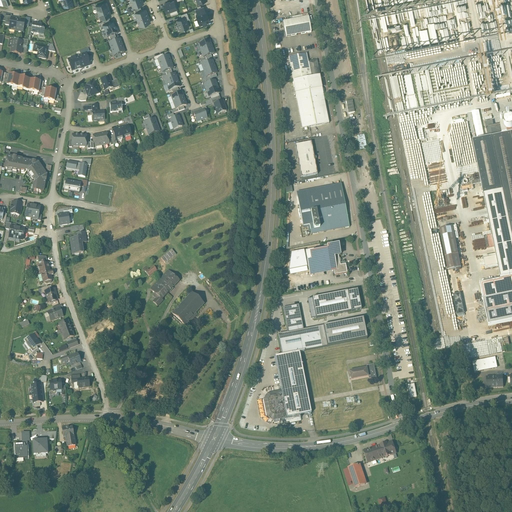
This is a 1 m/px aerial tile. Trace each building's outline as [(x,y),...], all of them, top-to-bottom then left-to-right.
[(173,1),(164,5),(166,13),(169,12),(170,12),(174,11),(173,10),(176,9),(173,1)] [(95,6),(98,12),(108,9),(106,2),(95,6)] [(196,9),(198,14),(205,12),(203,6),(196,9)] [(98,12),(100,19),(103,18),(109,16),(111,15),(108,9),(98,12)] [(136,12),(135,13),(137,19),(147,16),(145,9),(141,10),(136,12)] [(205,12),(198,14),(196,15),(200,25),(203,23),(203,24),(207,23),(207,22),(210,21),(206,11),(205,12)] [(137,19),(140,26),(146,24),(150,22),(147,16),(137,19)] [(182,18),(176,20),(177,25),(178,24),(180,30),(189,27),(186,19),(185,17),(182,18)] [(293,20),(283,22),(286,37),(311,32),(308,17),(302,18),(293,20)] [(18,19),(11,18),(10,26),(9,29),(16,30),(18,19)] [(25,21),(18,19),(16,30),(23,32),(24,26),(25,21)] [(104,24),(102,25),(105,31),(115,27),(113,21),(110,22),(104,24)] [(42,24),(33,23),(32,28),(31,33),(44,35),(45,31),(43,30),(44,28),(41,28),(42,24)] [(105,31),(107,38),(109,37),(115,35),(118,34),(115,27),(105,31)] [(141,32),(146,46),(158,41),(152,27),(141,32)] [(111,43),(109,43),(112,50),(122,46),(120,40),(117,41),(111,43)] [(22,43),(14,41),(13,45),(12,46),(12,47),(12,48),(11,53),(20,54),(21,48),(22,43)] [(200,44),(199,45),(201,51),(211,48),(209,41),(206,42),(200,44)] [(48,47),(34,45),(33,51),(38,52),(37,57),(46,59),(47,51),(48,47)] [(122,46),(112,50),(114,57),(115,56),(120,54),(124,53),(122,46)] [(211,48),(201,51),(203,58),(205,57),(211,55),(214,54),(211,48)] [(82,67),(80,61),(88,58),(86,53),(78,56),(68,60),(72,71),(82,67)] [(306,54),(288,57),(293,81),(319,76),(316,60),(308,62),(306,54)] [(163,58),(158,60),(160,67),(171,63),(168,56),(163,58)] [(90,65),(88,58),(80,61),(82,67),(83,68),(90,65)] [(203,65),(202,65),(204,71),(214,68),(212,61),(211,62),(203,65)] [(171,63),(160,67),(162,73),(165,72),(171,70),(173,69),(171,63)] [(214,68),(204,71),(206,78),(207,77),(216,74),(217,74),(214,68)] [(167,77),(165,78),(167,85),(177,81),(175,75),(173,75),(167,77)] [(293,81),(295,93),(322,88),(319,76),(293,81)] [(109,78),(101,80),(105,90),(113,88),(111,82),(109,78)] [(117,80),(111,82),(113,88),(113,89),(119,87),(117,80)] [(177,81),(167,85),(169,91),(172,90),(178,88),(179,88),(177,81)] [(206,84),(204,85),(207,91),(217,88),(215,81),(206,84)] [(95,83),(84,87),(86,91),(85,91),(84,92),(85,93),(84,93),(85,93),(86,98),(87,98),(88,97),(88,98),(96,95),(95,92),(98,91),(95,83)] [(217,88),(207,91),(209,98),(210,97),(218,94),(219,94),(217,88)] [(322,88),(295,93),(302,129),(329,124),(323,93),(324,93),(324,92),(324,89),(323,88),(322,88)] [(82,94),(81,93),(78,100),(81,102),(86,101),(87,99),(87,98),(86,98),(85,93),(82,94)] [(181,93),(171,97),(174,103),(184,99),(181,93)] [(214,104),(221,102),(219,97),(211,100),(213,105),(214,105),(214,104)] [(184,99),(174,103),(176,110),(178,109),(183,107),(186,106),(184,99)] [(347,101),(348,113),(355,112),(355,100),(347,101)] [(221,102),(214,104),(214,105),(218,115),(226,111),(222,101),(221,102)] [(117,104),(110,104),(110,113),(118,112),(118,113),(122,113),(122,105),(121,103),(117,104)] [(104,112),(98,113),(97,110),(92,110),(92,111),(92,113),(92,117),(92,121),(104,120),(104,112)] [(204,110),(194,114),(197,122),(207,119),(204,110)] [(178,117),(173,119),(170,120),(174,130),(182,127),(178,117)] [(144,123),(146,129),(157,126),(154,119),(144,123)] [(493,121),(485,122),(487,129),(486,129),(489,139),(492,139),(496,138),(494,128),(494,127),(493,121)] [(505,125),(494,127),(494,128),(496,138),(507,136),(507,133),(505,125)] [(128,126),(120,129),(124,139),(131,137),(128,126)] [(157,126),(146,129),(149,136),(159,133),(159,132),(157,126)] [(291,136),(299,135),(299,127),(291,128),(291,136)] [(120,129),(113,131),(114,136),(116,141),(124,139),(120,129)] [(107,134),(100,135),(102,146),(109,144),(107,134)] [(511,134),(511,135),(511,138),(511,277),(501,280),(480,284),(489,326),(511,320),(511,134)] [(100,135),(93,136),(95,147),(102,146),(100,135)] [(366,135),(358,136),(359,149),(368,149),(366,135)] [(496,138),(492,139),(503,193),(511,237),(511,138),(511,135),(496,138)] [(489,139),(473,142),(484,197),(503,193),(492,139),(489,139)] [(311,142),(295,145),(301,178),(317,175),(311,142)] [(35,162),(32,162),(22,160),(22,159),(16,158),(13,157),(13,158),(7,156),(5,169),(20,172),(20,170),(27,171),(35,183),(34,191),(41,193),(44,191),(45,182),(46,182),(47,179),(46,178),(47,175),(38,163),(35,163),(35,162)] [(77,164),(67,162),(67,165),(66,169),(79,172),(78,177),(85,178),(87,165),(81,164),(80,164),(79,164),(79,165),(77,165),(77,164)] [(81,184),(65,181),(63,187),(68,187),(67,191),(79,193),(81,184)] [(341,189),(307,195),(313,224),(309,225),(310,230),(343,224),(343,226),(345,226),(346,228),(349,227),(341,184),(341,189)] [(511,237),(503,193),(484,197),(501,280),(511,277),(511,237)] [(16,203),(12,203),(12,206),(11,206),(11,211),(10,214),(20,216),(21,206),(22,204),(16,203)] [(34,206),(28,205),(26,217),(32,218),(34,206)] [(40,207),(34,206),(32,218),(38,219),(39,215),(40,207)] [(58,216),(59,226),(70,225),(69,214),(58,216)] [(461,267),(453,226),(439,229),(448,270),(458,268),(461,267)] [(11,227),(10,227),(10,230),(9,238),(15,239),(17,228),(11,227)] [(24,229),(17,228),(15,239),(22,240),(24,229)] [(77,238),(70,239),(72,255),(75,255),(75,256),(79,255),(79,254),(83,254),(82,244),(86,243),(85,233),(77,234),(77,238)] [(331,247),(327,248),(328,252),(326,252),(326,251),(310,254),(311,262),(308,262),(309,267),(313,266),(314,271),(333,267),(335,275),(347,273),(346,264),(340,265),(340,262),(340,261),(340,259),(339,258),(338,256),(340,255),(338,246),(331,247)] [(172,250),(162,258),(166,263),(176,255),(172,250)] [(44,262),(42,262),(42,265),(38,266),(40,273),(41,273),(43,283),(45,282),(45,283),(47,284),(50,283),(51,282),(51,281),(52,281),(51,277),(52,277),(50,270),(49,270),(48,263),(45,264),(44,262)] [(154,267),(146,272),(149,277),(157,271),(154,267)] [(168,271),(156,283),(160,287),(172,275),(168,271)] [(172,275),(160,287),(156,283),(150,289),(155,294),(161,300),(162,300),(179,281),(172,275)] [(52,290),(45,292),(48,303),(57,300),(54,289),(52,290)] [(357,289),(307,299),(311,319),(361,310),(357,289)] [(192,293),(173,314),(185,325),(189,321),(204,304),(192,293)] [(460,293),(453,294),(457,315),(465,313),(460,293)] [(161,300),(155,294),(153,296),(157,299),(153,302),(158,306),(163,301),(162,300),(161,300)] [(204,304),(189,321),(192,324),(208,308),(204,304)] [(299,305),(283,308),(288,334),(304,331),(299,305)] [(54,311),(47,313),(51,322),(53,321),(63,317),(61,313),(60,313),(59,310),(59,309),(54,311)] [(288,334),(278,335),(282,356),(304,351),(367,340),(363,319),(304,331),(288,334)] [(68,321),(59,325),(65,340),(74,337),(68,321)] [(29,337),(24,340),(33,353),(38,349),(37,348),(41,345),(34,335),(30,338),(29,337)] [(76,340),(67,343),(69,349),(78,345),(76,340)] [(304,351),(282,356),(275,357),(281,391),(282,395),(287,418),(311,413),(299,353),(304,352),(304,351)] [(78,354),(68,358),(67,357),(60,359),(61,363),(69,361),(71,366),(81,362),(78,354)] [(495,357),(472,362),(474,372),(497,368),(495,358),(495,357)] [(374,365),(367,366),(367,368),(369,377),(369,379),(376,378),(374,365)] [(367,368),(349,372),(351,380),(369,377),(367,368)] [(503,376),(486,377),(487,388),(503,387),(503,376)] [(78,380),(77,380),(78,383),(78,389),(89,387),(88,379),(78,380)] [(60,381),(50,382),(51,391),(52,391),(53,391),(54,392),(55,392),(56,391),(61,390),(61,387),(60,381)] [(414,384),(408,386),(410,398),(417,397),(414,384)] [(31,386),(34,404),(40,403),(44,403),(42,385),(31,386)] [(281,391),(268,394),(264,400),(268,401),(270,398),(282,395),(281,391)] [(270,398),(268,401),(264,400),(267,416),(273,420),(281,419),(287,418),(282,395),(270,398)] [(72,427),(62,429),(63,438),(65,438),(74,436),(72,427)] [(74,436),(65,438),(67,447),(75,446),(74,436)] [(33,441),(34,454),(47,454),(46,440),(33,441)] [(386,444),(380,446),(381,446),(365,451),(364,451),(365,452),(367,458),(368,463),(396,454),(392,443),(392,442),(391,442),(392,442),(386,444)] [(15,446),(15,459),(26,458),(26,445),(15,446)] [(359,465),(348,468),(355,488),(359,487),(365,485),(359,465)] [(355,488),(348,468),(344,470),(350,489),(355,488)] [(385,498),(378,500),(381,510),(388,508),(385,498)]
